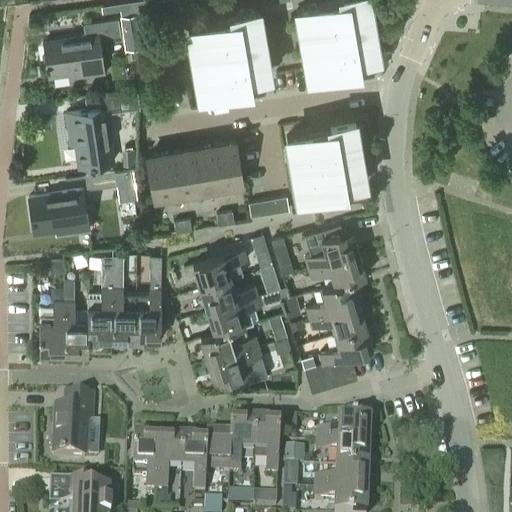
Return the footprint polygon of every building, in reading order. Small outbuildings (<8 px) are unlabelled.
[(357,65),(356,56),(378,52),(368,0),(338,0),(296,7),(308,73),(357,65)] [(248,84),(247,75),(269,71),(258,8),(233,12),(234,18),(187,26),(199,92),(248,84)] [(84,34),(43,40),(48,74),(69,71),(70,77),(103,72),(98,37),(120,34),(117,17),(82,22),(84,34)] [(139,106),(137,94),(137,89),(120,91),(84,97),(86,108),(65,111),(68,129),(74,128),(79,164),(112,159),(105,111),(139,106)] [(344,187),(343,182),(365,178),(355,118),(330,122),(331,131),(312,135),(311,130),(286,134),(297,195),(344,187)] [(213,143),(220,184),(241,180),(234,139),(213,143)] [(191,146),(198,188),(220,184),(213,143),(191,146)] [(169,150),(176,191),(198,188),(191,146),(169,150)] [(148,154),(155,195),(176,191),(169,150),(148,154)] [(114,169),(84,173),(86,187),(116,183),(114,169)] [(69,230),(88,227),(82,188),(29,196),(34,229),(69,224),(69,230)] [(286,194),(248,200),(251,214),(289,208),(286,194)] [(224,210),(226,222),(234,221),(232,209),(224,210)] [(216,212),(218,223),(226,222),(224,210),(216,212)] [(181,218),(183,230),(191,228),(189,216),(181,218)] [(173,219),(175,231),(183,230),(181,218),(173,219)] [(336,223),(303,233),(305,237),(306,241),(309,253),(303,255),(306,266),(309,265),(358,251),(351,227),(342,230),(339,222),(336,223)] [(246,258),(243,247),(192,262),(199,286),(230,276),(227,264),(246,258)] [(309,265),(306,266),(310,277),(330,271),(333,282),(352,277),(352,278),(365,274),(358,251),(309,265)] [(253,283),(234,289),(230,276),(199,286),(207,309),(265,291),(264,288),(256,291),(253,283)] [(318,301),(305,305),(308,315),(359,301),(352,278),(352,277),(333,282),(320,286),(314,288),(318,301)] [(88,337),(111,338),(111,285),(100,285),(100,291),(87,291),(87,305),(86,319),(86,337),(88,337)] [(135,338),(135,292),(122,291),(122,285),(111,285),(111,338),(135,338)] [(160,338),(160,286),(149,286),(148,292),(135,292),(135,338),(160,338)] [(268,301),(265,291),(207,309),(213,330),(213,331),(230,327),(244,322),(258,318),(254,306),(260,304),(260,303),(268,301)] [(38,351),(63,351),(63,298),(52,298),(52,306),(39,306),(38,351)] [(63,298),(63,351),(88,351),(88,344),(88,337),(86,337),(86,319),(74,319),(74,298),(63,298)] [(359,301),(308,315),(311,326),(331,320),(334,333),(365,324),(359,301)] [(301,317),(289,321),(291,329),(303,325),(301,317)] [(207,359),(257,343),(254,333),(247,335),(244,322),(230,327),(213,331),(213,330),(200,335),(207,359)] [(338,345),(318,351),(321,361),(322,362),(325,361),(336,358),(350,354),(372,347),(365,324),(334,333),(338,345)] [(287,335),(284,326),(274,328),(277,338),(287,335)] [(257,343),(207,359),(214,382),(245,372),(248,380),(267,374),(257,343)] [(350,354),(336,358),(343,381),(357,377),(351,357),(350,354)] [(336,358),(325,361),(332,384),(343,381),(336,358)] [(315,363),(313,364),(320,388),(332,384),(325,361),(322,362),(321,361),(315,363)] [(313,364),(303,367),(310,391),(320,388),(313,364)] [(54,407),(52,456),(85,458),(87,422),(91,423),(92,396),(64,394),(63,408),(54,407)] [(285,425),(285,436),(295,436),(295,416),(293,416),(285,416),(285,425)] [(316,441),(368,444),(369,418),(337,417),(337,430),(316,430),(316,441)] [(229,435),(227,472),(240,472),(241,452),(252,452),(254,420),(229,419),(228,435),(229,435)] [(254,420),(252,452),(253,452),(253,460),(265,461),(265,473),(277,474),(279,425),(279,421),(278,421),(254,420)] [(205,434),(204,439),(205,439),(204,471),(206,471),(222,471),(227,472),(229,435),(228,435),(205,434)] [(132,469),(132,475),(145,476),(145,489),(156,489),(158,437),(133,436),(132,469)] [(158,437),(156,489),(167,490),(168,469),(180,470),(182,438),(158,437)] [(182,438),(180,470),(193,470),(192,491),(193,491),(204,491),(205,491),(206,471),(204,471),(205,439),(204,439),(182,438)] [(367,467),(368,444),(316,441),(315,452),(336,453),(335,465),(367,467)] [(366,491),(367,467),(335,465),(334,478),(314,477),(314,480),(302,480),(301,485),(293,484),(293,488),(366,491)] [(70,479),(49,478),(48,504),(69,505),(68,511),(107,511),(109,486),(95,485),(95,480),(70,479)] [(365,511),(366,491),(293,488),(293,489),(301,489),(301,496),(314,497),(313,500),(334,500),(333,511),(365,511)] [(252,505),(252,498),(252,494),(229,493),(229,504),(252,505)] [(155,500),(155,510),(157,510),(165,510),(169,510),(169,501),(165,501),(157,500),(155,500)]
